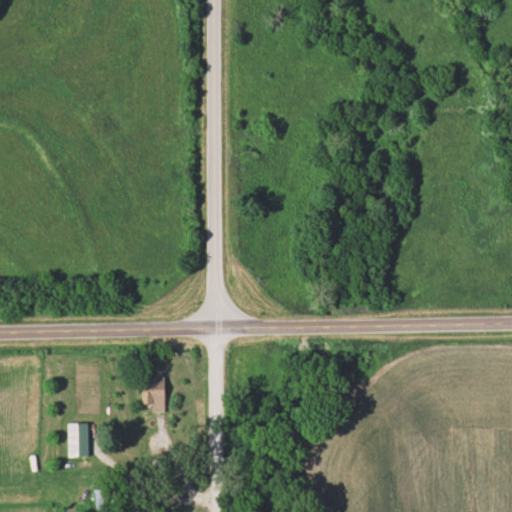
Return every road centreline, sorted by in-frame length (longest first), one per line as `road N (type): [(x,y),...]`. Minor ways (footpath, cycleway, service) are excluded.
road 1 (secondary): [(0,329),(511,324)]
road 2 (residential): [(217,324),(218,0)]
road 3 (residential): [(216,511),(217,324)]
